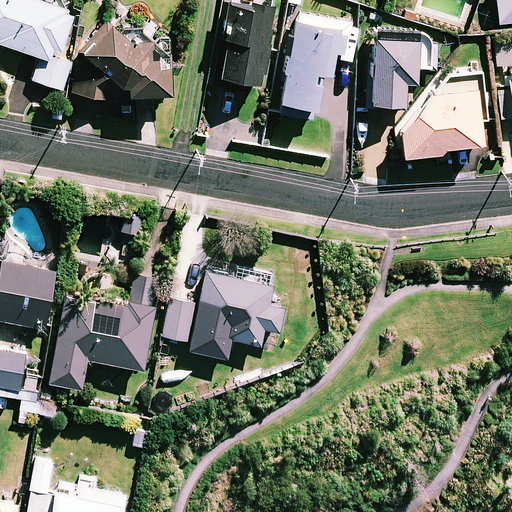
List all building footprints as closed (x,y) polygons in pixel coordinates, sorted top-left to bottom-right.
[(75,14),(35,0),(0,0),(0,44),(40,59),(32,81),(61,91),(71,64),(58,59),(75,14)] [(274,0),(251,0),(251,5),(225,1),(213,87),(235,90),(236,84),(262,88),(274,0)] [(302,0),(285,0),(284,7),(301,10),(302,0)] [(511,22),(511,0),(495,0),(498,24),(511,22)] [(348,23),(294,13),(277,114),(299,118),(314,121),(322,76),(331,78),(335,54),(343,55),(348,23)] [(73,60),(72,97),(117,98),(117,105),(132,105),(132,99),(170,100),(171,38),(146,38),(146,27),(98,25),(73,60)] [(368,48),(363,110),(376,111),(377,106),(404,108),(406,85),(416,85),(417,68),(436,69),(438,41),(428,40),(422,33),(422,31),(375,27),(373,49),(368,48)] [(511,36),(492,39),(495,71),(511,69),(511,36)] [(444,77),(397,133),(399,154),(403,153),(404,160),(443,154),(442,152),(485,145),(481,121),(489,120),(480,61),(471,63),(472,73),(444,77)] [(511,72),(510,73),(511,89),(498,90),(501,124),(511,123),(511,72)] [(55,272),(1,263),(0,269),(0,321),(45,330),(55,272)] [(203,342),(227,346),(228,341),(261,346),(263,331),(279,333),(283,308),(268,305),(273,273),(257,271),(255,281),(205,273),(200,309),(193,308),(194,304),(170,300),(163,339),(202,346),(203,342)] [(127,306),(63,296),(48,384),(83,390),(87,361),(143,370),(154,307),(127,302),(127,306)] [(26,354),(0,350),(0,387),(20,390),(26,354)] [(39,369),(26,367),(23,390),(35,392),(39,369)] [(122,511),(125,494),(92,489),(94,480),(80,478),(78,486),(49,481),(54,456),(37,453),(26,511),(122,511)] [(0,511),(16,511),(18,504),(0,501),(0,511)]
